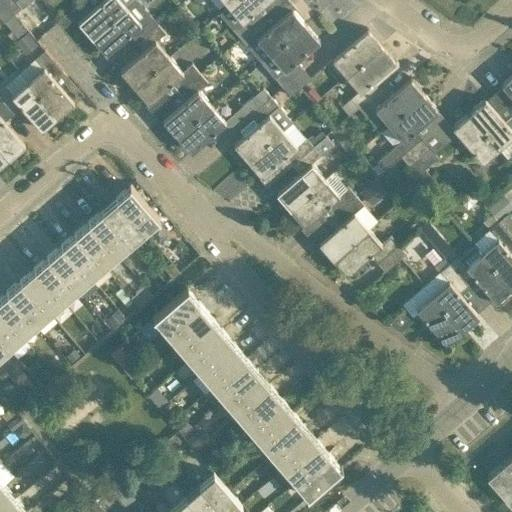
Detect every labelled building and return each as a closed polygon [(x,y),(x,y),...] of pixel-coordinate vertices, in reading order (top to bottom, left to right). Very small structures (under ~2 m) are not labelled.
[(0,0),(0,14),(18,35),(27,26),(21,20),(14,11),(3,0),(0,0)] [(3,0),(14,11),(22,4),(27,0),(3,0)] [(99,0),(78,18),(92,35),(132,0),(99,0)] [(129,31),(136,39),(158,21),(150,12),(140,0),(132,0),(92,35),(106,51),(129,31)] [(233,25),(241,35),(262,17),(254,9),(264,0),(230,0),(229,2),(242,17),(233,25)] [(270,52),(306,21),(292,5),(269,25),(262,17),(241,35),(249,44),(262,59),(270,52)] [(121,67),(135,84),(170,53),(156,38),(166,29),(158,21),(136,39),(143,48),(121,67)] [(306,21),(270,52),(285,68),(275,76),(283,84),(304,66),(297,58),(320,38),(306,21)] [(368,26),(352,39),(333,56),(347,72),(382,42),(368,26)] [(15,40),(25,53),(38,43),(28,30),(15,40)] [(382,42),(347,72),(360,87),(341,103),(349,113),(359,104),(380,86),(373,78),(395,58),(382,42)] [(44,65),(29,77),(59,112),(74,99),(61,85),(67,80),(59,71),(63,68),(45,47),(36,55),(44,65)] [(178,88),(201,69),(192,60),(184,68),(170,53),(135,84),(149,100),(172,80),(178,88)] [(312,75),(304,66),(283,84),(290,93),(312,75)] [(163,117),(177,133),(212,102),(198,87),(208,78),(201,69),(178,88),(186,97),(163,117)] [(511,93),(511,72),(502,82),(511,93)] [(380,86),(359,104),(367,113),(376,106),(389,121),(424,91),(410,75),(387,95),(380,86)] [(41,127),(59,112),(29,77),(13,91),(6,82),(0,86),(0,93),(14,110),(21,104),(41,127)] [(242,104),(250,113),(272,94),(264,85),(242,104)] [(316,89),(310,95),(314,100),(320,94),(316,89)] [(384,167),(401,152),(401,153),(422,135),(415,127),(438,107),(424,91),(389,121),(402,136),(376,159),(378,160),(384,167)] [(0,143),(10,155),(25,142),(5,118),(14,110),(0,93),(0,143)] [(234,141),(247,156),(283,126),(293,118),(272,94),(250,113),(257,121),(234,141)] [(511,112),(505,119),(485,96),(469,110),(499,145),(508,155),(511,151),(511,112)] [(226,118),(212,102),(177,133),(191,149),(206,136),(226,118)] [(499,145),(469,110),(452,124),(466,139),(483,159),(499,145)] [(283,126),(247,156),(262,173),(277,160),(281,165),(289,158),(292,161),(314,143),(306,134),(297,142),(283,126)] [(325,133),(326,133),(321,128),(314,134),(318,139),(325,133)] [(276,190),(290,206),(326,175),(312,160),(322,152),(333,143),(325,133),(318,139),(314,143),(292,161),(300,170),(276,190)] [(422,135),(401,153),(410,162),(430,145),(422,135)] [(0,162),(10,155),(0,143),(0,162)] [(328,202),(335,211),(357,192),(349,183),(340,191),(326,175),(290,206),(304,223),(328,202)] [(130,181),(116,193),(146,228),(160,216),(130,181)] [(361,191),(366,197),(378,187),(372,181),(361,191)] [(477,198),(473,192),(466,190),(461,195),(462,202),(467,207),(477,198)] [(357,192),(335,211),(342,219),(319,239),(332,255),(368,224),(355,209),(364,201),(357,192)] [(116,193),(103,205),(132,239),(146,228),(116,193)] [(434,194),(424,202),(431,211),(442,203),(434,194)] [(507,210),(497,198),(488,206),(492,211),(498,218),(507,210)] [(119,251),(132,239),(103,205),(89,217),(119,251)] [(511,216),(508,211),(498,218),(511,234),(511,216)] [(105,263),(119,251),(89,217),(75,229),(105,263)] [(428,236),(436,228),(427,217),(418,225),(428,236)] [(511,251),(508,247),(511,243),(511,234),(498,218),(473,240),(474,241),(481,248),(483,248),(511,281),(511,251)] [(370,252),(377,260),(399,241),(391,232),(381,240),(368,224),(332,255),(347,272),(370,252)] [(75,229),(61,241),(91,275),(105,263),(75,229)] [(77,287),(91,275),(61,241),(47,252),(77,287)] [(399,241),(377,260),(385,269),(407,250),(399,241)] [(496,298),(511,284),(511,281),(483,248),(481,248),(474,241),(460,254),(459,252),(450,260),(468,282),(476,275),(496,298)] [(47,252),(33,264),(63,299),(77,287),(47,252)] [(449,278),(433,291),(463,326),(479,313),(459,289),(468,282),(450,260),(440,268),(449,278)] [(33,264),(20,276),(50,311),(63,299),(33,264)] [(20,276),(6,288),(36,323),(50,311),(20,276)] [(130,295),(138,304),(152,292),(144,283),(130,295)] [(153,314),(165,328),(200,298),(188,284),(153,314)] [(123,287),(117,292),(127,303),(133,299),(123,287)] [(36,323),(6,288),(0,293),(0,309),(22,335),(36,323)] [(447,340),(463,326),(433,291),(416,305),(447,340)] [(212,312),(200,298),(165,328),(177,342),(212,312)] [(387,320),(397,327),(412,315),(404,305),(387,320)] [(125,315),(117,307),(105,318),(112,326),(125,315)] [(0,309),(0,337),(8,347),(22,335),(0,309)] [(177,342),(189,356),(224,326),(212,312),(177,342)] [(189,356),(201,370),(235,340),(224,326),(189,356)] [(0,337),(0,353),(8,347),(0,337)] [(201,370),(213,384),(247,354),(235,340),(201,370)] [(74,346),(66,354),(72,360),(80,353),(74,346)] [(259,367),(247,354),(213,384),(224,397),(259,367)] [(224,397),(236,411),(271,381),(259,367),(224,397)] [(236,411),(248,425),(283,395),(271,381),(236,411)] [(295,409),(283,395),(248,425),(260,439),(295,409)] [(307,423),(295,409),(260,439),(272,453),(307,423)] [(23,420),(24,419),(19,412),(7,422),(12,428),(23,420)] [(183,431),(191,424),(184,416),(176,423),(183,431)] [(23,420),(12,428),(17,434),(24,435),(31,430),(23,420)] [(272,453),(283,465),(276,470),(278,472),(319,436),(307,423),(272,453)] [(196,429),(188,435),(196,444),(204,438),(196,429)] [(330,450),(319,436),(278,472),(288,483),(294,478),(296,480),(330,450)] [(342,464),(330,450),(296,480),(308,494),(342,464)] [(511,502),(511,500),(511,465),(506,458),(487,474),(511,502)] [(127,475),(134,483),(143,475),(136,467),(127,475)] [(213,469),(200,480),(227,511),(230,511),(242,502),(234,493),(230,488),(213,469)] [(136,496),(120,478),(110,487),(125,505),(136,496)] [(227,511),(200,480),(187,492),(203,511),(227,511)] [(0,510),(18,496),(6,482),(0,486),(0,510)] [(230,488),(234,493),(240,488),(235,483),(230,488)] [(115,494),(109,487),(103,492),(109,499),(115,494)] [(180,511),(203,511),(187,492),(173,503),(180,511)] [(0,510),(0,511),(26,511),(30,509),(18,496),(0,510)] [(87,506),(91,511),(94,511),(101,506),(95,499),(87,506)] [(180,511),(173,503),(163,511),(180,511)]
